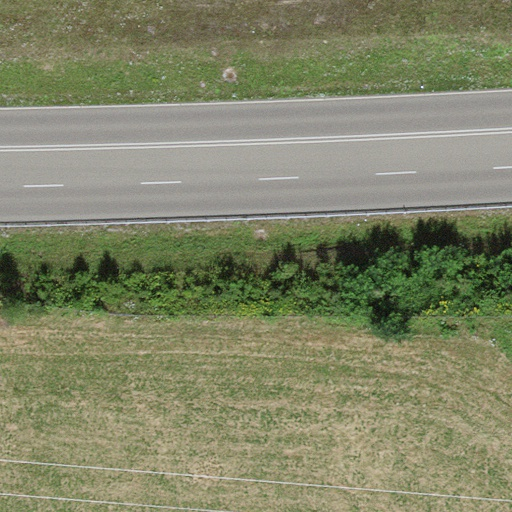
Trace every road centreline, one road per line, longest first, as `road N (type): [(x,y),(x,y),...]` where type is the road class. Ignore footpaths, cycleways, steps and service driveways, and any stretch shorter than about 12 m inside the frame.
road 1 (track): [(511,406),(449,365),(382,352),(0,337)]
road 2 (trunk): [(0,162),(511,136)]
